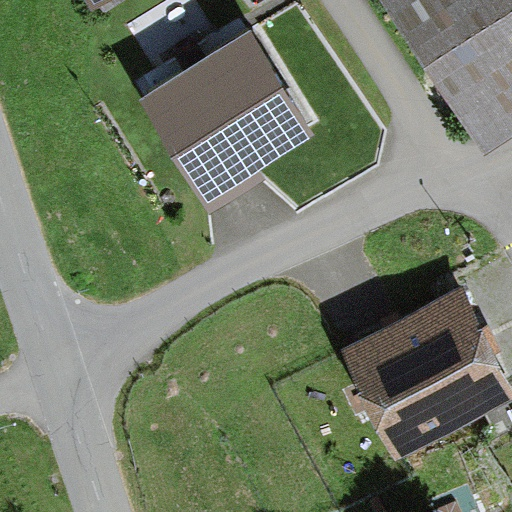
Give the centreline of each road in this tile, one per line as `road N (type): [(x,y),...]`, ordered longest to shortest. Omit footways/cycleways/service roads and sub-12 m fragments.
road 1 (residential): [(56,352),(511,149)]
road 2 (tertiary): [(0,181),(56,352)]
road 3 (tertiary): [(56,352),(107,511)]
